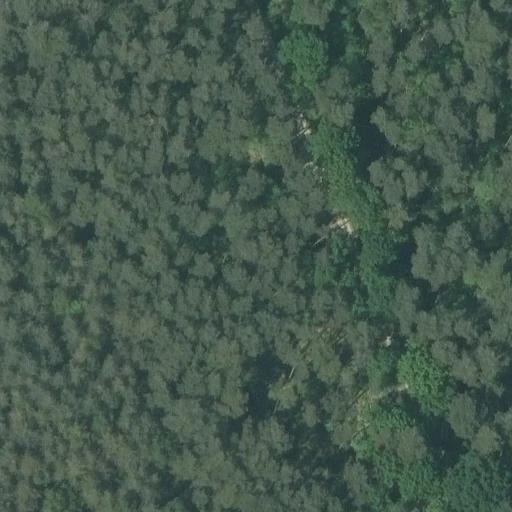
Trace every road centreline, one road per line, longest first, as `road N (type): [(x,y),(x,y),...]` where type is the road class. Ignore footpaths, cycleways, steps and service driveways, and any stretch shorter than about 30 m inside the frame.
road 1 (track): [(241,0),(454,511)]
road 2 (unknown): [(209,0),(421,511)]
